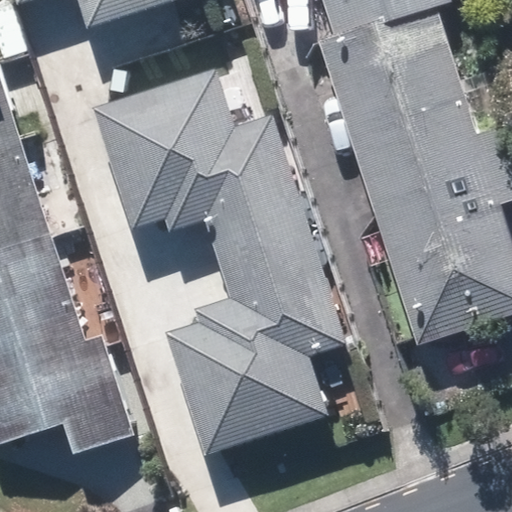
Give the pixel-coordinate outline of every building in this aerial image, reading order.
[(184,42),(172,4),(186,0),(21,0),(37,47),(48,84),(184,42)] [(337,0),(351,41),(448,8),(464,4),(462,0),(337,0)] [(351,41),(335,45),(378,179),(491,142),(448,8),(351,41)] [(0,29),(0,88),(16,84),(0,29)] [(102,105),(141,229),(172,220),(175,231),(215,218),(239,294),(196,307),(203,328),(174,337),(211,457),(334,419),(315,360),(354,348),(263,55),(102,105)] [(16,84),(0,88),(0,254),(62,235),(16,84)] [(511,136),(491,142),(378,179),(433,347),(511,321),(511,136)] [(79,190),(55,197),(61,220),(85,213),(79,190)] [(90,231),(72,237),(75,250),(94,245),(90,231)] [(62,235),(0,254),(0,439),(4,452),(84,428),(91,452),(145,436),(115,341),(96,347),(62,235)]
